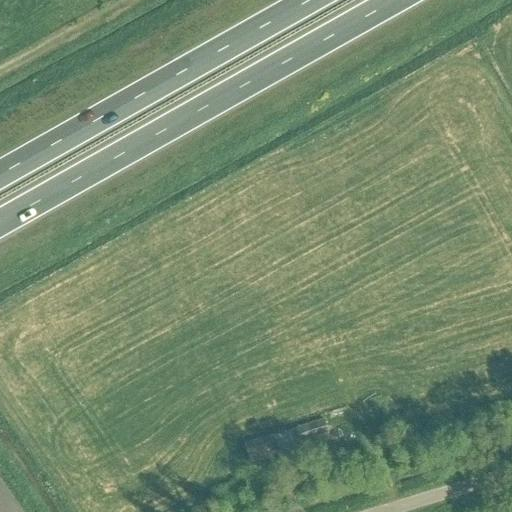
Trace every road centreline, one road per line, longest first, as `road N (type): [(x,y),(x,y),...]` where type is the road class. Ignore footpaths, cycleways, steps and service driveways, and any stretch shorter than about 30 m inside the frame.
road 1 (trunk): [(0,225),(400,0)]
road 2 (trunk): [(312,0),(0,176)]
road 3 (track): [(122,0),(0,68)]
road 4 (unclassified): [(390,511),(511,474)]
